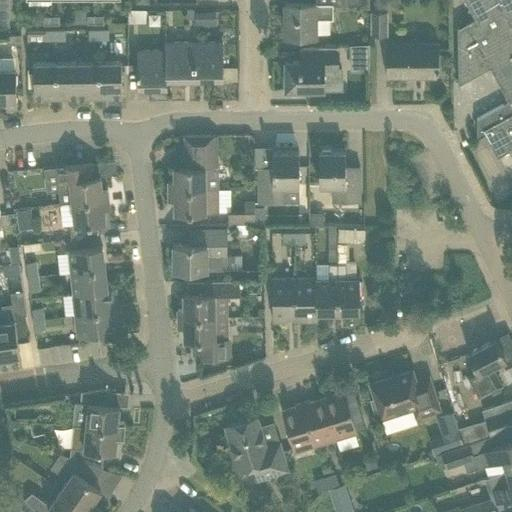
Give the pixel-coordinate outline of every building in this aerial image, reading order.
[(0,0),(0,26),(9,26),(9,0),(0,0)] [(511,0),(464,0),(475,18),(459,27),(459,26),(457,26),(458,67),(490,67),(509,101),(509,102),(511,106),(511,0)] [(329,19),(333,19),(332,3),(285,3),(285,35),(316,35),(316,33),(330,33),(329,19)] [(218,25),(218,11),(192,11),(193,26),(218,25)] [(388,12),(371,12),(371,36),(388,36),(388,12)] [(43,15),(43,24),(59,23),(59,15),(43,15)] [(87,15),(87,23),(103,22),(103,15),(87,15)] [(57,39),(56,29),(47,30),(47,40),(57,39)] [(56,29),(57,39),(66,39),(66,29),(56,29)] [(99,29),(88,29),(89,39),(99,39),(99,29)] [(109,39),(109,29),(99,29),(99,39),(109,39)] [(10,36),(10,44),(21,44),(22,36),(10,36)] [(166,90),(166,41),(165,41),(165,50),(137,50),(138,90),(166,90)] [(194,82),(194,41),(166,41),(166,90),(167,90),(167,82),(194,82)] [(223,82),(223,41),(194,41),(194,82),(223,82)] [(436,77),(436,71),(438,71),(438,44),(387,44),(387,77),(436,77)] [(369,45),(349,45),(349,57),(369,57),(369,45)] [(338,67),(337,47),(301,47),(301,61),(294,61),(290,65),(290,69),(286,69),(286,89),(343,89),(342,67),(338,67)] [(34,98),(56,97),(56,62),(34,63),(34,98)] [(56,62),(56,97),(78,97),(77,62),(56,62)] [(78,97),(99,97),(99,62),(77,62),(78,97)] [(99,62),(99,97),(122,96),(121,62),(99,62)] [(0,69),(0,101),(6,102),(6,108),(16,108),(16,70),(0,69)] [(511,106),(509,102),(509,101),(477,118),(477,135),(478,135),(484,132),(497,157),(509,150),(511,155),(511,106)] [(345,151),(319,151),(319,187),(333,187),(333,201),(360,201),(360,166),(358,166),(358,171),(348,171),(348,166),(345,166),(345,151)] [(260,167),(258,167),(258,204),(286,204),(286,187),(299,187),(299,152),(272,152),(273,167),(270,167),(270,171),(260,171),(260,167)] [(168,180),(168,190),(204,189),(219,189),(218,167),(212,167),(212,154),(185,154),(186,166),(174,166),(174,180),(168,180)] [(102,189),(100,175),(94,176),(92,163),(56,167),(60,203),(72,202),(109,198),(108,188),(102,189)] [(219,212),(219,189),(204,189),(168,190),(168,199),(174,199),(174,213),(219,212)] [(69,225),(71,239),(100,236),(98,223),(105,222),(104,208),(110,208),(109,198),(72,202),(60,203),(63,226),(69,225)] [(228,225),(254,224),(254,223),(253,201),(245,201),(245,213),(228,213),(228,225)] [(30,206),(16,209),(20,229),(34,227),(30,206)] [(265,208),(254,208),(254,223),(254,224),(265,227),(265,208)] [(317,312),(338,312),(337,263),(337,226),(328,226),(329,279),(316,279),(316,278),(316,320),(317,320),(317,312)] [(173,244),(173,271),(206,270),(206,269),(225,269),(225,255),(226,255),(226,229),(188,230),(188,231),(192,231),(192,242),(188,242),(188,244),(173,244)] [(305,233),(293,234),(293,243),(305,243),(305,233)] [(293,243),(293,234),(282,234),(282,244),(293,243)] [(337,244),(337,263),(338,312),(360,312),(360,292),(360,279),(346,279),(345,263),(350,263),(350,244),(337,244)] [(20,260),(18,246),(9,247),(11,262),(20,260)] [(105,268),(102,246),(69,250),(72,272),(105,268)] [(26,262),(28,277),(38,275),(36,261),(26,262)] [(107,289),(105,268),(72,272),(74,293),(107,290),(107,289)] [(40,290),(38,275),(28,277),(30,291),(40,290)] [(288,318),(295,318),(294,278),(272,278),(272,321),(288,320),(288,318)] [(316,320),(316,278),(294,278),(295,318),(301,318),(301,320),(316,320)] [(184,307),(177,307),(178,317),(227,316),(227,294),(240,294),(240,282),(207,281),(207,293),(204,293),(183,294),(184,307)] [(75,315),(117,310),(115,288),(107,289),(107,290),(74,293),(73,294),(75,315)] [(26,315),(23,290),(10,292),(12,303),(13,308),(14,317),(26,315)] [(12,303),(0,304),(0,359),(12,358),(12,356),(20,355),(15,321),(14,317),(13,308),(12,303)] [(32,309),(34,320),(44,318),(42,307),(32,309)] [(117,310),(75,315),(78,337),(120,332),(117,310)] [(227,316),(178,317),(178,327),(184,327),(184,340),(196,340),(196,358),(228,358),(227,316)] [(45,329),(44,318),(34,320),(35,331),(45,329)] [(500,390),(498,386),(501,385),(492,367),(506,360),(495,338),(468,353),(478,373),(469,378),(479,397),(491,390),(493,394),(500,390)] [(59,344),(61,361),(80,359),(78,342),(59,344)] [(374,412),(379,411),(381,418),(413,408),(416,417),(439,410),(435,396),(429,377),(415,381),(412,370),(370,384),(375,399),(370,400),(374,412)] [(74,425),(86,426),(123,430),(124,420),(118,419),(119,406),(108,405),(110,388),(81,392),(80,402),(75,402),(74,424),(74,425)] [(335,437),(356,431),(346,394),(339,396),(338,394),(324,398),(335,437)] [(335,437),(324,398),(309,402),(310,405),(303,407),(314,443),(335,437)] [(314,443),(303,407),(297,408),(297,406),(281,411),(293,449),(314,443)] [(511,410),(486,420),(491,435),(511,427),(511,410)] [(453,413),(437,418),(448,450),(463,445),(453,413)] [(279,443),(266,447),(256,416),(226,426),(231,445),(228,446),(236,471),(255,465),(259,478),(287,470),(279,443)] [(76,459),(102,468),(104,451),(115,452),(116,438),(122,439),(123,430),(86,426),(74,425),(71,447),(76,447),(76,459)] [(506,471),(511,468),(511,441),(479,452),(483,465),(501,459),(506,471)] [(473,459),(468,444),(463,445),(448,450),(436,454),(440,468),(446,467),(446,468),(473,459)] [(92,484),(102,468),(76,459),(60,454),(54,461),(62,466),(64,464),(73,470),(60,489),(88,509),(101,490),(92,484)] [(373,454),(362,458),(365,467),(376,464),(373,454)] [(487,477),(495,502),(511,496),(511,468),(506,471),(487,477)] [(324,476),(327,486),(337,483),(334,473),(324,476)] [(327,486),(324,476),(313,479),(316,489),(327,486)] [(345,483),(329,488),(332,497),(348,491),(345,483)] [(85,511),(88,509),(60,489),(49,505),(32,492),(25,499),(36,511),(85,511)] [(36,511),(25,499),(14,508),(17,511),(36,511)] [(494,511),(490,499),(462,509),(461,505),(439,511),(494,511)]
